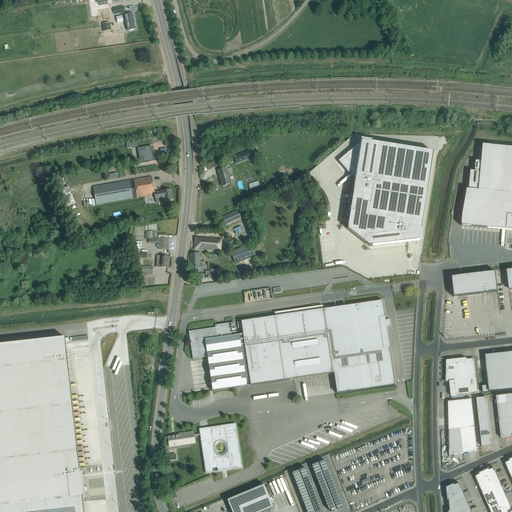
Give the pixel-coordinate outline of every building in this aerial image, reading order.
[(125,12),(123,6),(113,9),(115,15),(125,12)] [(112,9),(100,11),(102,21),(113,19),(112,9)] [(135,29),(133,20),(134,20),(132,13),(124,15),(127,31),(135,29)] [(133,33),(104,37),(105,47),(125,44),(135,43),(133,33)] [(361,141),(338,161),(355,180),(353,194),(349,193),(345,218),(349,218),(347,229),(369,246),(419,241),(433,152),(361,141)] [(461,214),(460,226),(511,230),(511,147),(482,145),(480,162),(475,161),(473,191),(467,190),(466,189),(461,214)] [(151,146),(137,148),(140,164),(154,161),(151,146)] [(253,149),(234,157),(236,162),(255,154),(253,149)] [(207,166),(208,170),(220,165),(219,160),(207,166)] [(229,177),(227,168),(218,171),(222,186),(229,184),(228,178),(229,177)] [(155,193),(152,177),(93,187),(96,205),(154,194),(156,203),(173,200),(171,190),(155,193)] [(64,196),(68,208),(77,205),(73,193),(64,196)] [(237,211),(222,217),(223,220),(227,218),(229,223),(240,217),(237,211)] [(194,245),(194,249),(199,249),(207,250),(212,250),(220,251),(221,246),(221,239),(200,238),(195,238),(194,245)] [(168,250),(169,239),(158,239),(158,250),(168,250)] [(254,256),(250,245),(231,252),(235,263),(254,256)] [(201,272),(200,263),(201,263),(201,262),(200,262),(199,254),(190,254),(192,278),(200,277),(199,272),(201,272)] [(169,261),(170,257),(161,256),(157,257),(156,267),(168,268),(169,261)] [(498,292),(496,272),(452,277),(451,277),(453,297),(498,292)] [(395,385),(382,301),(323,310),(241,322),(243,334),(234,336),(231,336),(229,323),(215,326),(215,328),(189,332),(193,359),(207,357),(212,391),(232,388),(247,386),(334,373),(337,394),(395,385)] [(65,338),(0,344),(0,511),(84,511),(82,497),(85,496),(82,473),(80,474),(80,473),(65,338)] [(482,386),(483,393),(511,389),(511,352),(485,356),(489,386),(482,386)] [(478,394),(474,359),(467,360),(466,358),(447,361),(446,382),(450,382),(451,397),(478,394)] [(214,396),(213,393),(200,395),(201,401),(209,399),(209,397),(214,396)] [(511,394),(497,397),(501,439),(511,438),(511,434),(511,394)] [(487,398),(477,399),(482,447),(492,446),(487,398)] [(450,456),(478,451),(472,399),(448,402),(450,456)] [(198,434),(194,435),(193,432),(178,434),(178,435),(167,437),(169,447),(195,443),(194,437),(200,436),(201,444),(203,444),(207,472),(205,473),(206,473),(218,471),(218,470),(229,468),(230,470),(242,468),(242,467),(240,467),(236,439),(237,439),(235,424),(236,424),(235,424),(224,425),(225,427),(209,429),(209,433),(200,434),(198,434)] [(319,463),(311,466),(329,510),(330,510),(331,511),(334,511),(337,510),(343,508),(324,461),(319,463)] [(297,471),(292,473),(306,511),(321,511),(305,468),(297,471)] [(507,511),(511,510),(511,508),(494,468),(489,470),(489,469),(490,469),(490,468),(478,474),(479,474),(480,475),(475,477),(490,511),(507,511)] [(472,511),(459,484),(455,486),(454,485),(455,484),(446,488),(448,502),(448,501),(449,500),(450,511),(449,511),(449,510),(448,510),(448,511),(472,511)] [(227,500),(231,511),(263,511),(273,508),(264,485),(227,500)]
